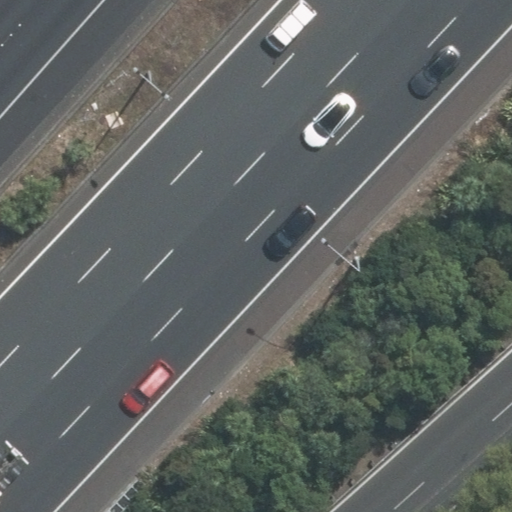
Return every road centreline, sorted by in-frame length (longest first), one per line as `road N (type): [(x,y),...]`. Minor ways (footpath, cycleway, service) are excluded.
road 1 (motorway): [(365,0),(0,406)]
road 2 (motorway): [(511,410),(400,511)]
